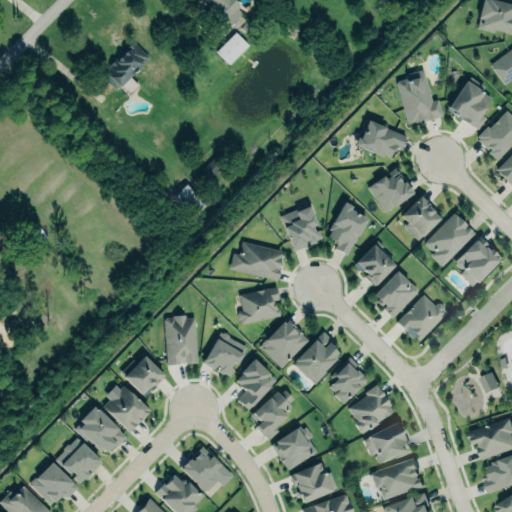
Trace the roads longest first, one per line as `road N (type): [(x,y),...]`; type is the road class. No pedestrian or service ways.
road 1 (residential): [(319,285),(405,373),(463,511)]
road 2 (residential): [(91,511),(192,408)]
road 3 (residential): [(511,283),(413,386)]
road 4 (residential): [(192,408),(253,473),(270,511)]
